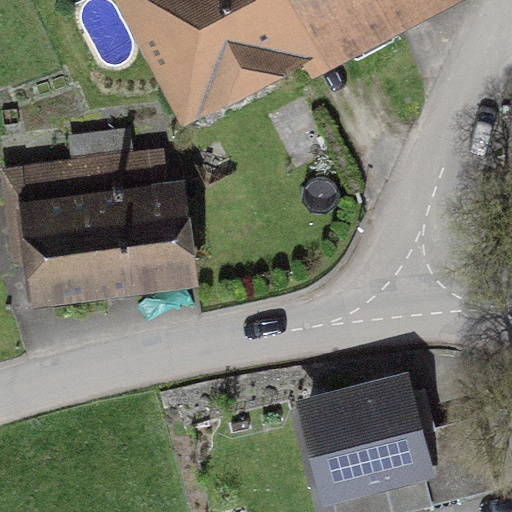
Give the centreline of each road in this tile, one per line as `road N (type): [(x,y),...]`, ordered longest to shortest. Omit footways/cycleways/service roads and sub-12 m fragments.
road 1 (residential): [(381,313),(103,365),(0,398)]
road 2 (unclassified): [(381,313),(500,34),(505,0)]
road 3 (residential): [(511,302),(381,313)]
